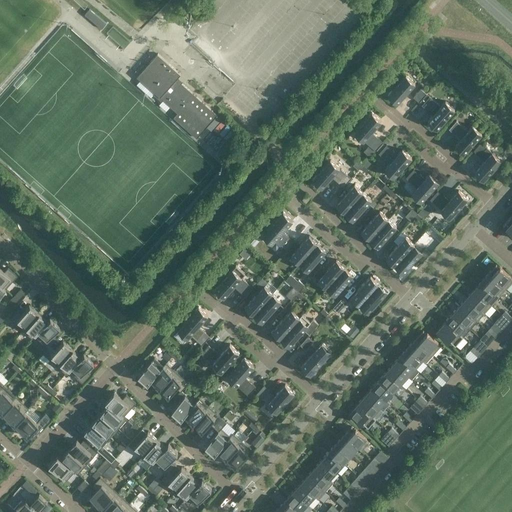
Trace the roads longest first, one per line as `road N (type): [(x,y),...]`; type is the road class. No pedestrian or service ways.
road 1 (residential): [(349,511),(393,463),(395,447),(511,329)]
road 2 (residential): [(233,495),(114,366)]
road 3 (residential): [(114,366),(0,244)]
road 4 (residential): [(320,398),(409,299)]
road 5 (residential): [(233,495),(320,398)]
road 6 (residential): [(28,463),(114,366)]
road 7 (residential): [(307,187),(293,203),(361,265),(370,256)]
